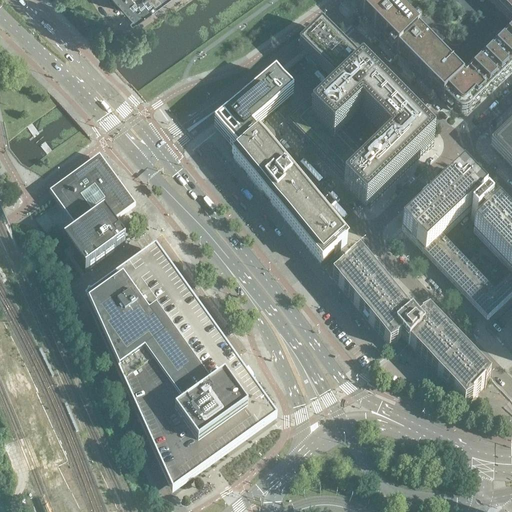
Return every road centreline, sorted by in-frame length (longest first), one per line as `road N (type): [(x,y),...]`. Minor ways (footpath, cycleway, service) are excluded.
road 1 (primary): [(408,429),(348,387),(157,148)]
road 2 (residential): [(157,148),(315,27),(333,22)]
road 3 (residential): [(366,235),(511,388)]
road 4 (primary): [(157,148),(15,0)]
road 5 (secondary): [(226,268),(280,360),(301,416),(301,453)]
road 6 (primary): [(0,14),(139,161)]
road 7 (primary): [(226,268),(279,323),(344,426)]
road 8 (residential): [(460,146),(333,22)]
road 9 (primary): [(344,426),(386,489),(421,502),(482,501)]
road 10 (residential): [(266,130),(366,235)]
road 11 (primary): [(139,161),(226,268)]
road 12 (residential): [(366,235),(460,146)]
